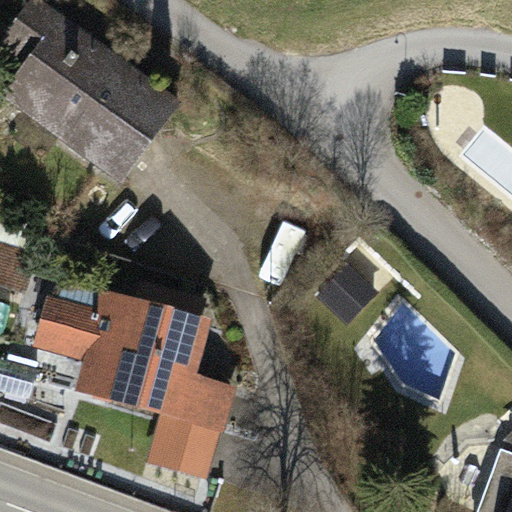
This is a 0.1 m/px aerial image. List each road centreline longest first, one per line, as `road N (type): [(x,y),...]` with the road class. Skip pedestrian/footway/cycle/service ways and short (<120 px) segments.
road 1 (residential): [(511,315),(299,100)]
road 2 (residential): [(511,58),(412,55),(299,100)]
road 3 (track): [(155,0),(299,100)]
